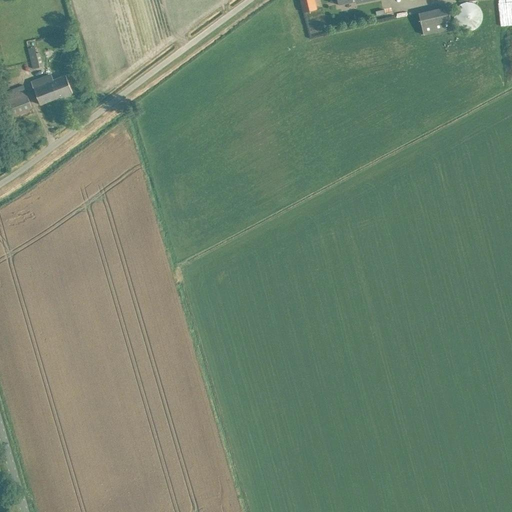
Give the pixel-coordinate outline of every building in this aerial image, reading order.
[(300,0),(302,4),(304,12),(317,9),(314,0),(300,0)] [(432,32),(461,25),(456,4),(427,10),(432,32)] [(478,20),(481,25),(488,21),(485,16),(478,20)] [(33,54),(29,55),(32,69),(43,66),(39,52),(36,53),(33,54)] [(53,80),(51,74),(32,82),(40,104),(72,92),(66,75),(53,80)] [(32,108),(28,98),(23,85),(1,94),(9,116),(32,108)]
